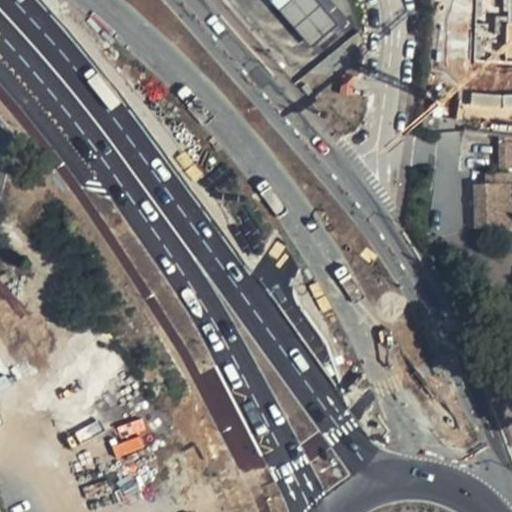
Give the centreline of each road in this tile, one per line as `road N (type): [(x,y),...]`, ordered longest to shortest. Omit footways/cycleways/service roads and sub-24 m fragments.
road 1 (primary): [(0,35),(61,102),(174,260),(289,465),(306,511)]
road 2 (primary): [(309,384),(95,90),(10,0)]
road 3 (residential): [(311,168),(366,126),(384,93),(387,0)]
road 4 (unclassified): [(270,146),(149,0)]
road 5 (unclassified): [(309,384),(304,345),(276,281),(296,232)]
road 6 (primary): [(397,484),(365,461),(309,384)]
